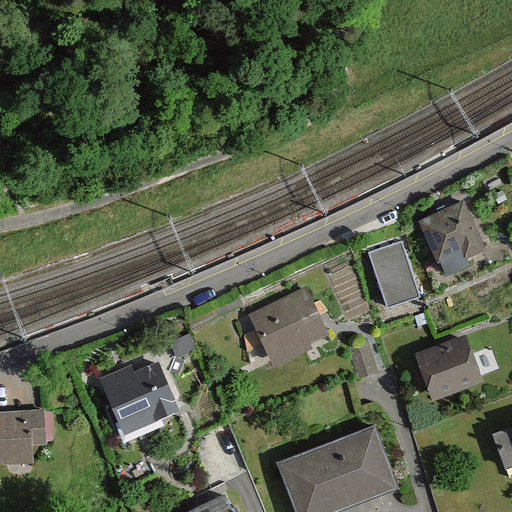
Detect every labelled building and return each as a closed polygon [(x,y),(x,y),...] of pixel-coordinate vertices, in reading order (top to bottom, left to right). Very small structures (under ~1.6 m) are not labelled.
[(464,198),(416,218),(441,278),(490,257),(464,198)] [(398,239),(360,250),(377,304),(414,292),(398,239)] [(304,285),(247,311),(272,363),(328,337),(304,285)] [(466,328),(411,345),(428,397),(483,379),(466,328)] [(153,353),(96,377),(120,435),(177,411),(153,353)] [(43,410),(0,411),(0,464),(28,464),(27,444),(44,444),(43,410)] [(511,421),(488,431),(506,474),(511,471),(511,421)] [(373,423),(274,459),(293,511),(335,511),(397,490),(373,423)] [(231,511),(223,494),(184,511),(231,511)]
